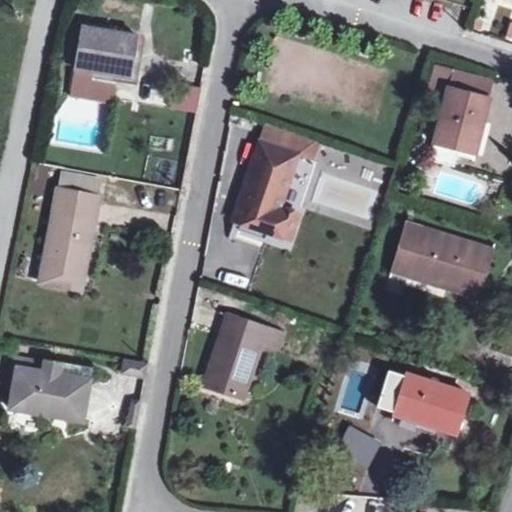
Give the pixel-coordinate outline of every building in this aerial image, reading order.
[(97,16),(88,59),(145,71),(154,28),(97,16)] [(441,76),(436,92),(449,96),(454,80),(441,76)] [(198,112),(201,87),(171,84),(169,109),(198,112)] [(441,137),(479,149),(496,96),(459,84),(441,137)] [(93,106),(77,103),(76,109),(92,112),(93,106)] [(283,119),(277,136),(312,148),(328,153),(334,136),(283,119)] [(277,136),(248,213),(301,230),(309,207),(292,202),(312,148),(277,136)] [(113,189),(68,182),(65,198),(111,205),(113,189)] [(52,283),(97,290),(111,205),(65,198),(52,283)] [(401,266),(418,272),(421,263),(459,275),(457,284),(487,294),(503,243),(473,233),(469,242),(430,229),(435,221),(418,215),(401,266)] [(469,242),(473,233),(435,221),(430,229),(469,242)] [(418,272),(457,284),(459,275),(421,263),(418,272)] [(236,310),(211,382),(257,397),(273,343),(287,347),(292,327),(236,310)] [(413,370),(399,411),(462,431),(476,389),(413,370)] [(37,373),(31,413),(100,423),(106,384),(37,373)] [(368,469),(380,440),(347,426),(334,455),(368,469)]
